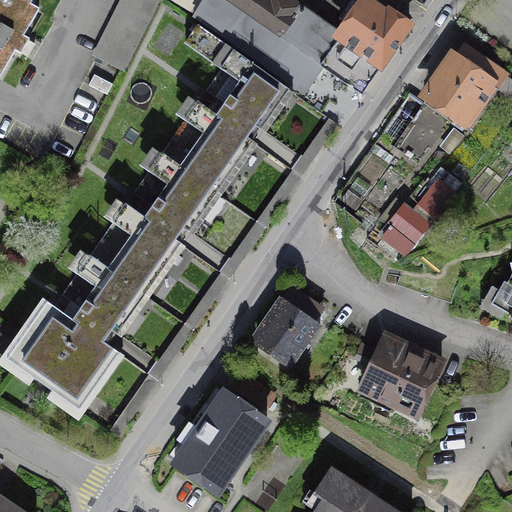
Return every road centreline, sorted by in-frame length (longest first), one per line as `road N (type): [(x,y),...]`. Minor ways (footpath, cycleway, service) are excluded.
road 1 (residential): [(120,498),(451,0)]
road 2 (residential): [(0,432),(120,498)]
